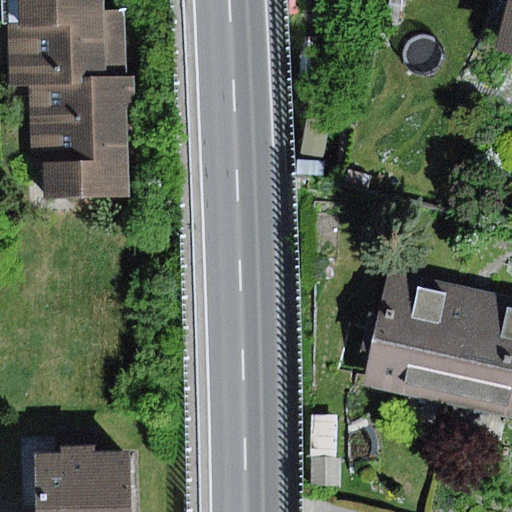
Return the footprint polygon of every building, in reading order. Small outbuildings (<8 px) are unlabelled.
[(0,0),(0,26),(7,26),(8,86),(29,85),(31,164),(48,200),(135,196),(131,113),(144,112),(143,71),(114,72),(113,52),(133,52),(131,5),(111,6),(110,0),(0,0)] [(511,0),(508,0),(496,50),(511,54),(511,0)] [(310,102),(301,154),(325,158),(333,106),(310,102)] [(479,292),(388,272),(364,385),(454,405),(479,292)] [(511,299),(479,292),(454,405),(511,417),(511,299)] [(311,416),(312,460),(338,459),(337,416),(311,416)] [(62,456),(34,457),(36,511),(134,511),(132,454),(95,456),(94,445),(61,446),(62,456)] [(338,459),(312,460),(313,488),(343,488),(342,459),(338,459)]
